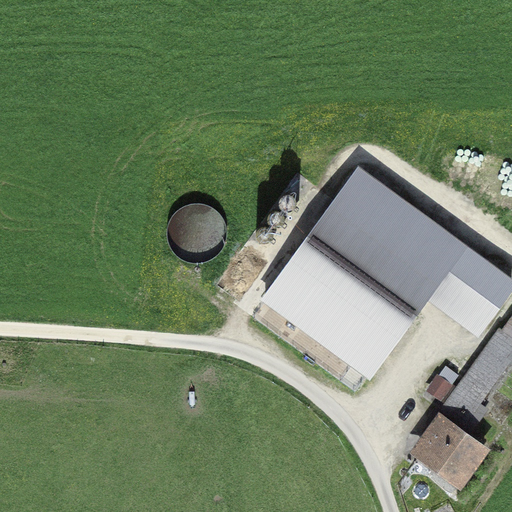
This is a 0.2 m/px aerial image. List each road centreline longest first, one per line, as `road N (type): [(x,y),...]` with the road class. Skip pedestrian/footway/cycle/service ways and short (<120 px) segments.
road 1 (residential): [(389,511),(357,438),(302,385),(228,352)]
road 2 (track): [(228,352),(101,326),(0,320)]
